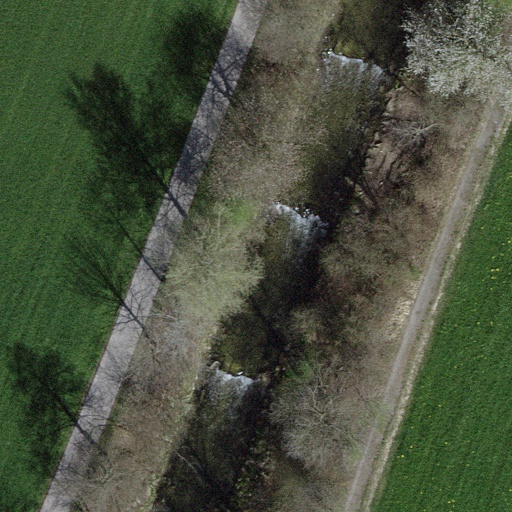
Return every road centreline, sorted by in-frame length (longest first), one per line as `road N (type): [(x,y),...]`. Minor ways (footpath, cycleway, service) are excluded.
road 1 (track): [(47,511),(255,0)]
road 2 (track): [(362,511),(511,119)]
